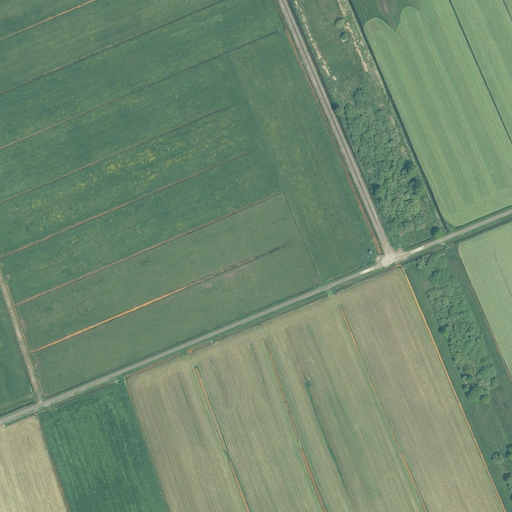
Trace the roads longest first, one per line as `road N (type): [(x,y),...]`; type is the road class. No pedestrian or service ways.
road 1 (unclassified): [(0,421),(391,261)]
road 2 (unclassified): [(391,261),(281,0)]
road 3 (unclassified): [(391,261),(511,211)]
